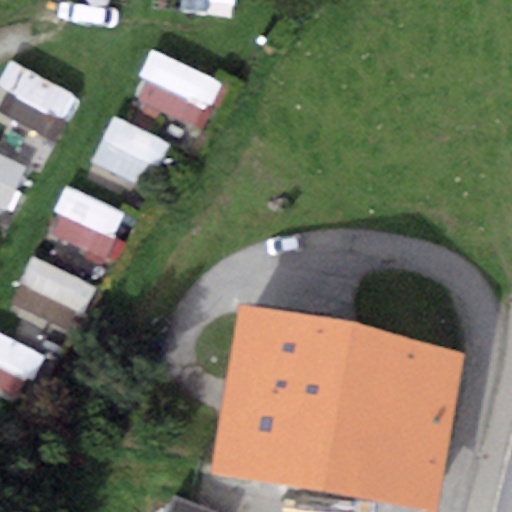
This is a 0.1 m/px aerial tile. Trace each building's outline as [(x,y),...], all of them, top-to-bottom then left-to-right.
[(238,29),(239,0),(185,0),(184,26),(238,29)] [(135,120),(207,146),(225,95),(153,69),(135,120)] [(10,77),(0,98),(0,129),(59,156),(80,109),(10,77)] [(147,201),(164,152),(111,135),(94,183),(147,201)] [(0,221),(11,225),(28,178),(0,168),(0,221)] [(48,250),(107,274),(127,228),(68,203),(48,250)] [(84,328),(96,301),(33,273),(21,300),(84,328)] [(455,358),(239,318),(212,465),(428,505),(455,358)] [(0,353),(0,401),(24,406),(34,361),(0,353)] [(207,511),(171,498),(165,511),(207,511)]
